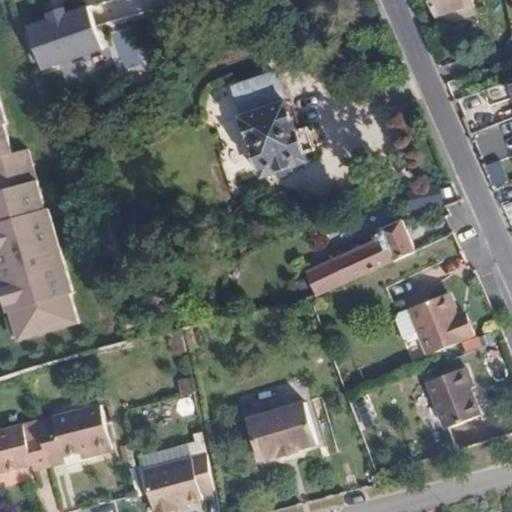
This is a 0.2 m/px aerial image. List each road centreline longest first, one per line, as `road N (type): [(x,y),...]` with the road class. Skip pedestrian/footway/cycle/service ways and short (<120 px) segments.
road 1 (residential): [(391,0),(511,266)]
road 2 (residential): [(511,477),(378,511)]
